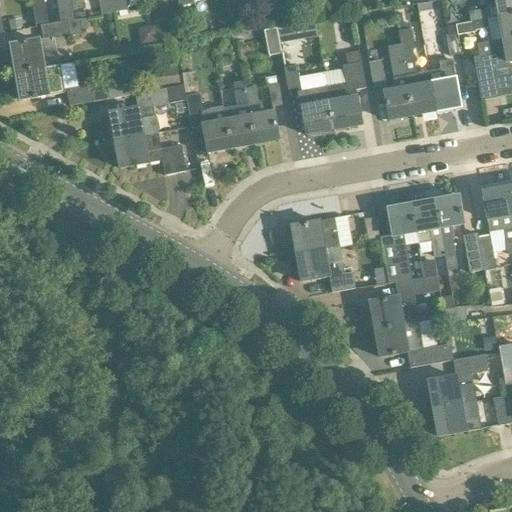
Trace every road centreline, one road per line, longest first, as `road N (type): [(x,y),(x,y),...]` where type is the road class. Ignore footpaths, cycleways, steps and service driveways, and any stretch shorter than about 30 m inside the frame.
road 1 (residential): [(201,270),(229,223),(276,184),(511,146)]
road 2 (tertiary): [(422,506),(336,384),(271,321),(201,270)]
road 3 (tertiary): [(201,270),(0,155)]
